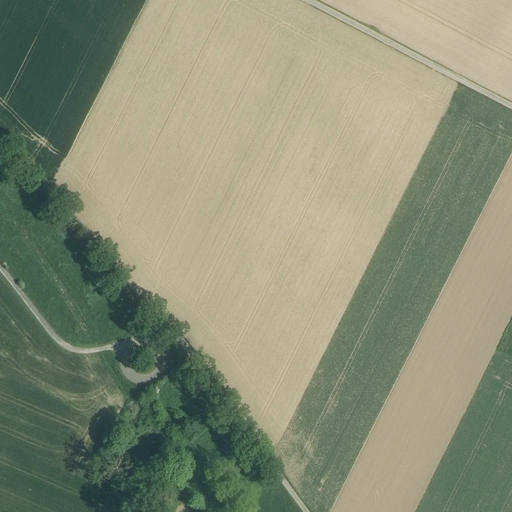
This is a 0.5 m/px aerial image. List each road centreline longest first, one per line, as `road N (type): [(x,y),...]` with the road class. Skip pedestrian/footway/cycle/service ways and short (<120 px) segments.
road 1 (unclassified): [(0,263),(73,350),(165,330),(306,511)]
road 2 (track): [(511,108),(305,0)]
